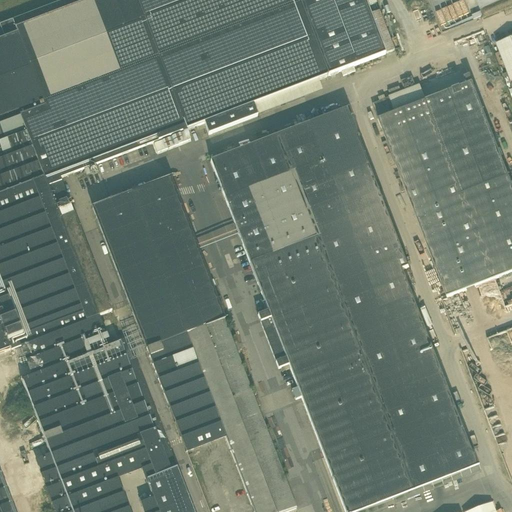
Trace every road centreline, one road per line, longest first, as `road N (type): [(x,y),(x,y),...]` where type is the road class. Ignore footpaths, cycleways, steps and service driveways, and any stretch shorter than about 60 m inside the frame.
road 1 (unknown): [(511,165),(459,41)]
road 2 (unknown): [(120,315),(0,364)]
